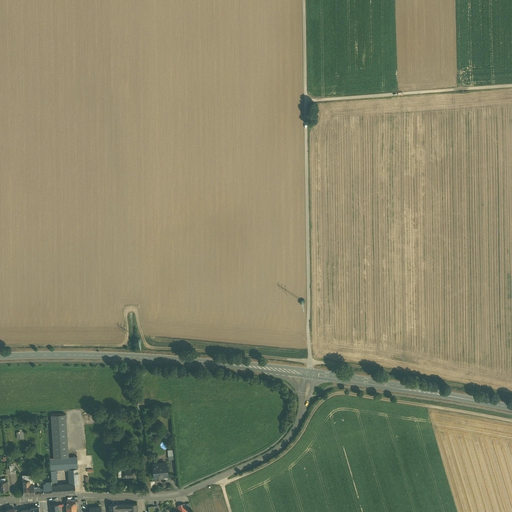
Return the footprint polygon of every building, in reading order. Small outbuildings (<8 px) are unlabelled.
[(66,415),(51,415),(54,458),(69,457),(66,415)] [(54,458),(49,458),(50,470),(51,470),(52,482),(57,482),(56,470),(69,469),(70,481),(79,481),(77,457),(69,457),(54,458)] [(166,463),(154,465),(155,477),(168,476),(166,463)] [(135,469),(126,469),(126,467),(122,467),(121,471),(121,477),(135,478),(135,469)] [(34,480),(23,481),(24,492),(24,495),(29,495),(28,484),(34,484),(34,480)] [(6,481),(0,481),(0,491),(8,490),(7,481),(6,481)] [(45,483),(40,483),(40,487),(41,494),(52,493),(52,486),(51,481),(45,481),(45,483)] [(79,481),(70,481),(70,485),(70,487),(69,487),(69,492),(75,492),(75,486),(79,485),(79,481)] [(57,482),(52,482),(52,486),(52,493),(65,493),(65,485),(57,486),(57,482)] [(34,484),(28,484),(29,495),(41,494),(40,487),(34,488),(34,484)]
